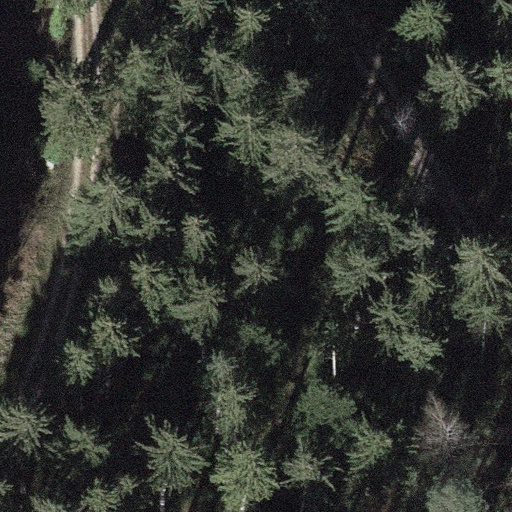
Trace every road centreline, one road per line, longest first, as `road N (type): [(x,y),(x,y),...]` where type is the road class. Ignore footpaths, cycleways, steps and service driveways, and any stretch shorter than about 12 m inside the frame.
road 1 (track): [(86,0),(87,213),(50,334),(0,435)]
road 2 (track): [(511,354),(322,0)]
